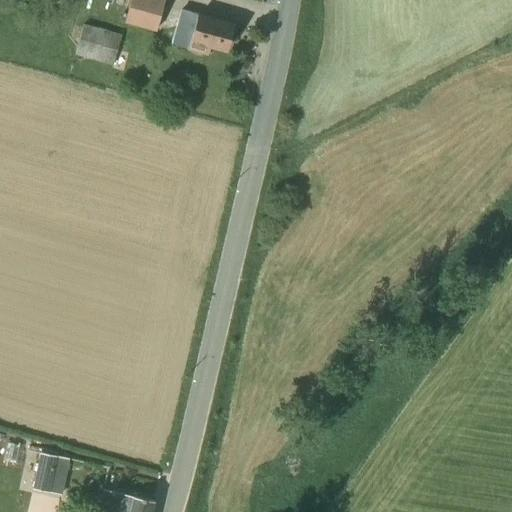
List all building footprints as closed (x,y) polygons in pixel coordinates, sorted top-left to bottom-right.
[(154,31),(162,0),(128,0),(122,22),(154,31)] [(179,10),(169,43),(205,53),(207,45),(223,49),(231,24),(179,10)] [(74,55),(112,65),(120,34),(82,24),(74,55)] [(68,458),(38,451),(31,487),(60,494),(68,458)] [(95,511),(153,511),(156,500),(101,489),(95,511)]
